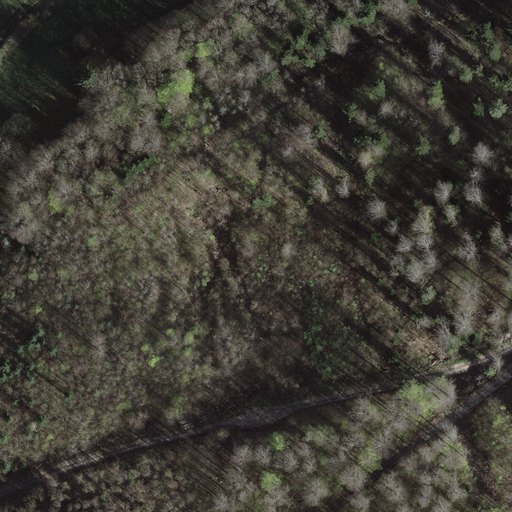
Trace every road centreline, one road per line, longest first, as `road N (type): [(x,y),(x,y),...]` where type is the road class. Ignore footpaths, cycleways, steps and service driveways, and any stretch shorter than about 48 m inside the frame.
road 1 (track): [(0,494),(94,459),(511,347)]
road 2 (unclassified): [(511,373),(326,511)]
